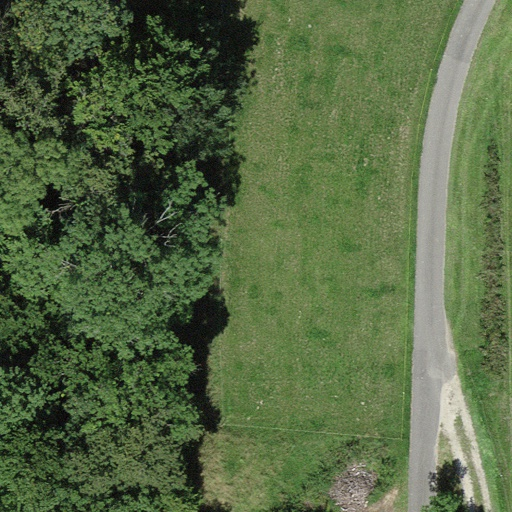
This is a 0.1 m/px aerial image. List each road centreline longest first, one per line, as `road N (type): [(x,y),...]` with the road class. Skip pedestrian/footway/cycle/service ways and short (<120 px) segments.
road 1 (track): [(428,511),(436,159),(465,38),(484,0)]
road 2 (track): [(429,370),(460,418),(481,511)]
